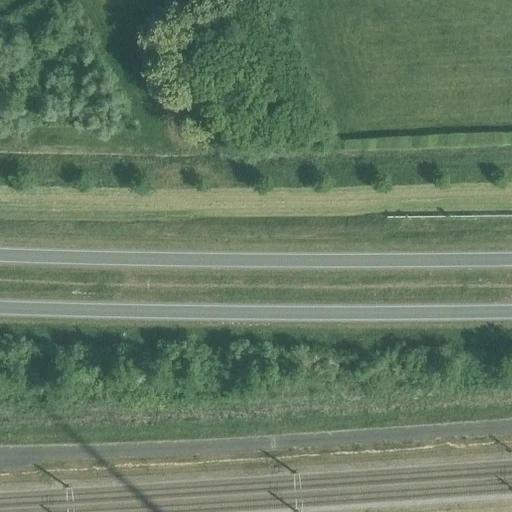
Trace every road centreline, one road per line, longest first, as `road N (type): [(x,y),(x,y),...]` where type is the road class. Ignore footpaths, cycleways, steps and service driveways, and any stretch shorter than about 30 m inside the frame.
road 1 (trunk): [(0,305),(511,312)]
road 2 (trunk): [(511,258),(0,254)]
